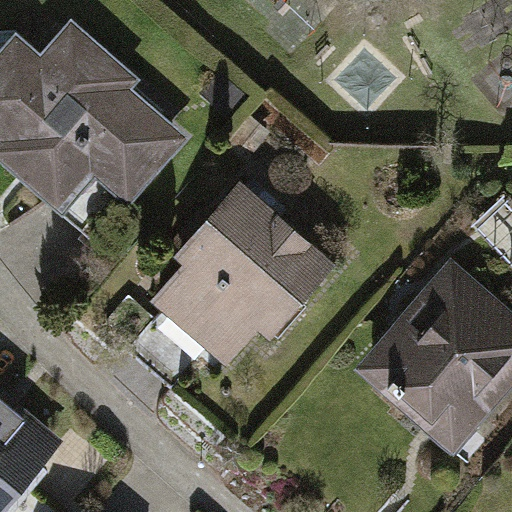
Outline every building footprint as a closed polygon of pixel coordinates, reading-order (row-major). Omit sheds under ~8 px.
[(373,118),(416,72),(370,30),(327,77),(373,118)] [(0,74),(0,126),(14,138),(14,151),(12,153),(97,228),(172,141),(166,136),(170,131),(119,87),(127,78),(78,34),(75,40),(69,34),(42,64),(28,53),(5,78),(0,74)] [(159,295),(228,355),(286,289),(297,298),(329,262),(240,185),(209,221),(217,228),(205,242),(197,235),(181,253),(190,260),(159,295)] [(451,268),(371,360),(391,377),(386,382),(430,419),(440,408),(463,428),(497,390),(500,393),(511,379),(511,334),(490,315),(496,307),(451,268)] [(155,317),(129,295),(107,320),(133,343),(155,317)] [(0,399),(0,502),(47,447),(0,406),(4,402),(0,399)]
